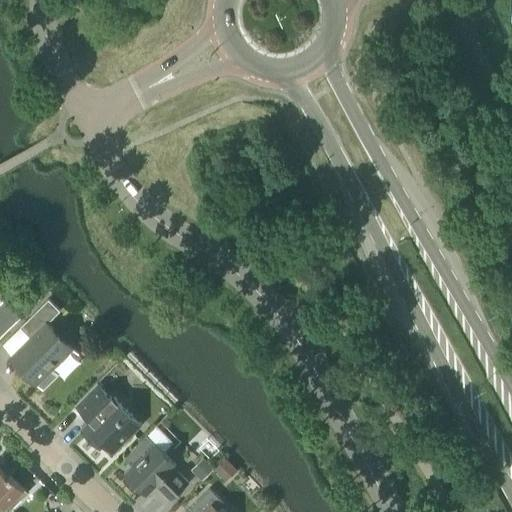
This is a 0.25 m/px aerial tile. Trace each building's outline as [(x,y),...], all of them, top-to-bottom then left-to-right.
[(49,298),(20,326),(31,337),(12,356),(24,369),(23,371),(42,390),(58,375),(51,368),(72,347),(48,323),(60,310),(49,298)] [(90,420),(86,425),(81,429),(100,448),(104,443),(112,452),(126,438),(141,423),(114,396),(113,397),(97,382),(89,391),(75,405),(90,420)] [(155,443),(125,473),(146,494),(157,484),(171,498),(188,481),(173,467),(176,464),(155,443)] [(191,469),(202,479),(214,467),(204,457),(191,469)] [(223,478),(226,480),(238,469),(227,457),(215,469),(223,478)] [(22,464),(13,472),(24,485),(33,476),(22,464)] [(7,511),(28,492),(11,473),(10,473),(8,475),(0,467),(0,511),(7,511)] [(220,511),(217,509),(224,502),(209,488),(185,511),(220,511)]
